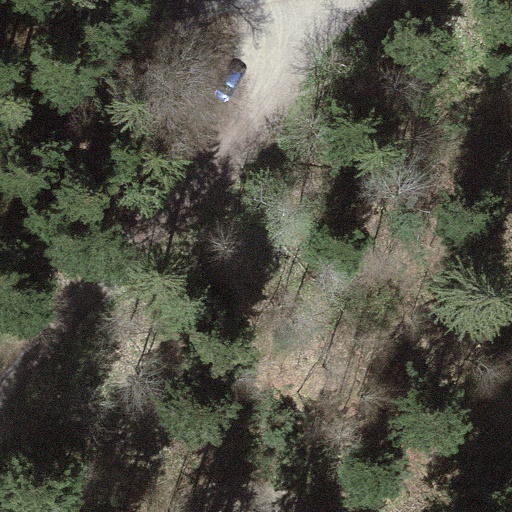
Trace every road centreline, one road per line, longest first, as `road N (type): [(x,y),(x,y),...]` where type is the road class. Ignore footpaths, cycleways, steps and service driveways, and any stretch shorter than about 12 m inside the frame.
road 1 (track): [(279,0),(263,57),(206,184),(65,309),(0,390)]
road 2 (track): [(0,125),(134,27),(213,0)]
